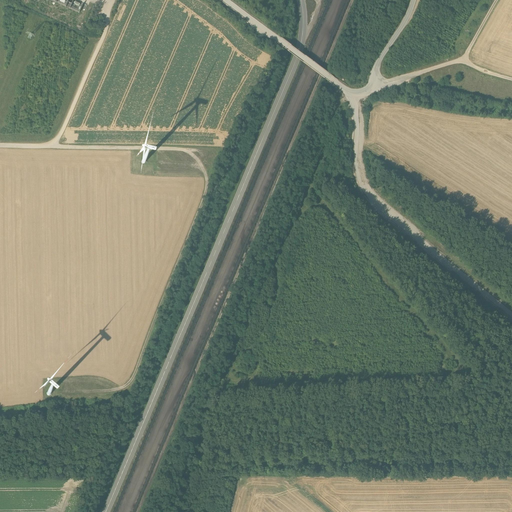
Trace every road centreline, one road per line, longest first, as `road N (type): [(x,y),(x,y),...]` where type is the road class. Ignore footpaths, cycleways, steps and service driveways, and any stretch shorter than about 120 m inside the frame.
road 1 (track): [(0,145),(195,152),(204,161),(209,184),(124,387)]
road 2 (track): [(511,316),(371,199),(356,166),(348,93),(226,0)]
road 3 (track): [(53,146),(111,0)]
